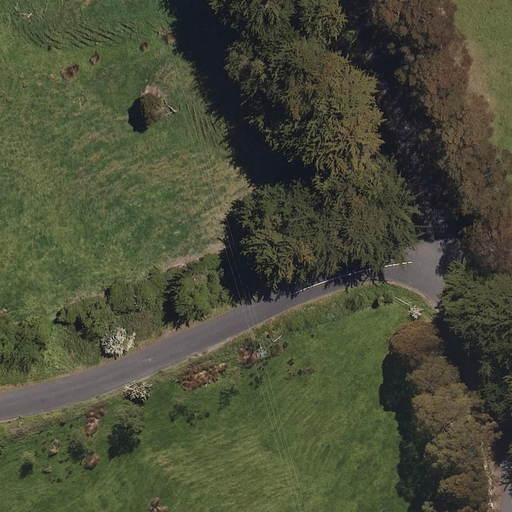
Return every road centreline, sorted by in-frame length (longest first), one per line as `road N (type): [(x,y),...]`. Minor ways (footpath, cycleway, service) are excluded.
road 1 (residential): [(447,251),(330,281),(83,386),(0,404)]
road 2 (unclassified): [(511,511),(497,405),(447,251)]
road 3 (residential): [(447,251),(356,0)]
